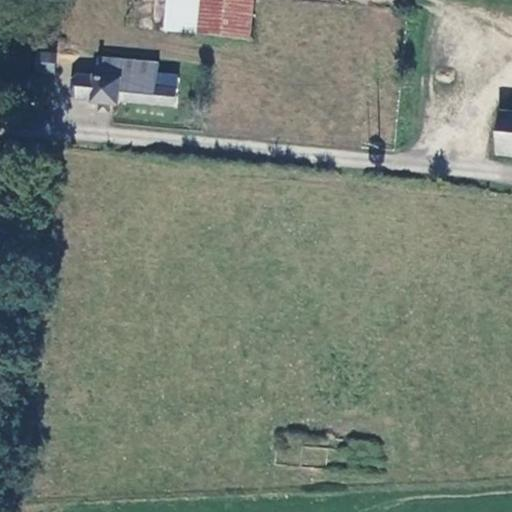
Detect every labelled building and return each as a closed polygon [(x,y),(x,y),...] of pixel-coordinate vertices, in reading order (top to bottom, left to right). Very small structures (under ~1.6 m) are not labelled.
[(255,0),(167,0),(164,30),(251,40),(255,0)] [(37,75),(52,75),(53,56),(38,55),(37,75)] [(97,59),(95,78),(79,77),(73,82),(72,93),(77,99),(93,100),(93,103),(100,103),(111,104),(120,105),(120,100),(176,105),(178,79),(155,77),(157,64),(97,59)] [(110,113),(111,104),(100,103),(99,112),(110,113)] [(511,115),(503,114),(499,158),(511,159),(511,115)]
